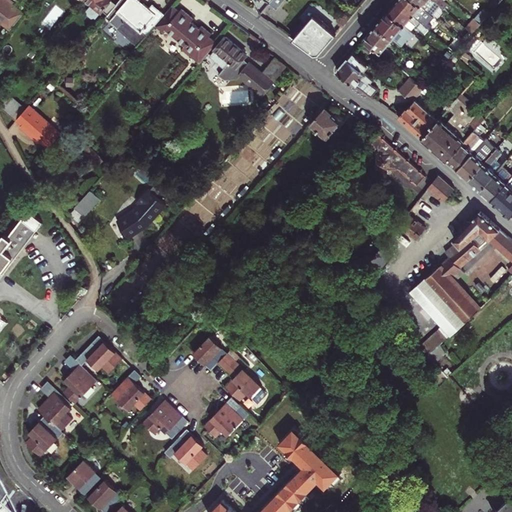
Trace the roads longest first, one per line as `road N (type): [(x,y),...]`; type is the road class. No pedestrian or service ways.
road 1 (residential): [(62,511),(17,466),(8,427),(16,388),(75,321),(102,319),(180,393)]
road 2 (residential): [(511,227),(320,70)]
road 3 (residential): [(320,70),(220,0)]
